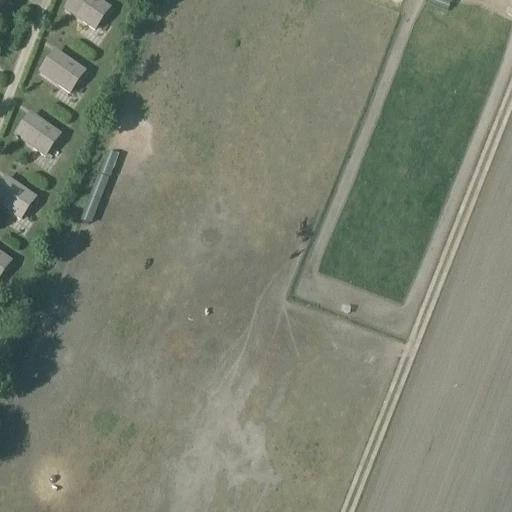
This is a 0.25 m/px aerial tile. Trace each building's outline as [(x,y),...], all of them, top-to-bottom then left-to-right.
[(0,0),(0,12),(1,14),(10,0),(0,0)] [(99,0),(72,0),(65,11),(97,33),(113,9),(99,0)] [(57,51),(40,75),(72,97),(88,73),(57,51)] [(32,114),(15,138),(47,160),(63,136),(32,114)] [(7,178),(0,188),(0,207),(23,223),(39,200),(7,178)] [(0,253),(0,283),(14,263),(0,253)]
